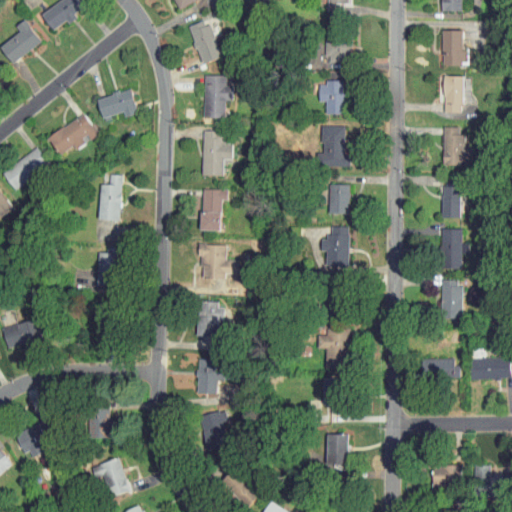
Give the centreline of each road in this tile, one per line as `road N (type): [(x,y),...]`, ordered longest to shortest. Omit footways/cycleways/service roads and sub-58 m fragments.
road 1 (residential): [(129,0),(167,80),(164,447),(198,511)]
road 2 (residential): [(395,0),(392,511)]
road 3 (residential): [(141,19),(0,132)]
road 4 (residential): [(159,375),(58,376),(0,397)]
